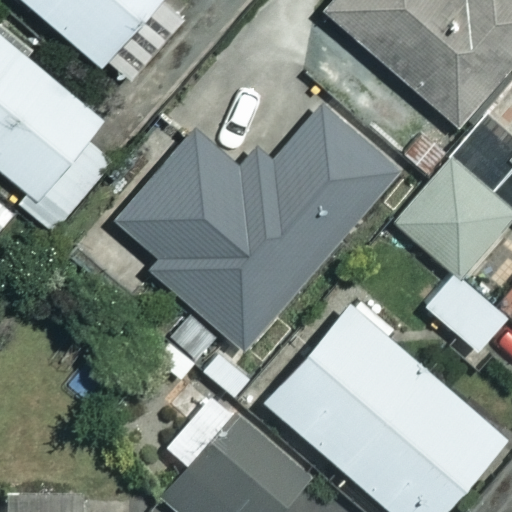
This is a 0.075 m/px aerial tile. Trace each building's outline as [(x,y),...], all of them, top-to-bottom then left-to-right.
[(140,0),(26,0),(119,78),(166,23),(140,0)] [(313,32),(276,0),(261,0),(181,91),(226,131),(313,32)] [(511,0),(320,0),(318,3),(452,121),(511,52),(511,0)] [(0,167),(20,184),(8,198),(45,229),(106,157),(76,133),(94,111),(0,32),(0,167)] [(231,156),(187,118),(107,210),(151,248),(138,261),(235,345),(394,162),(314,92),(263,151),(248,137),(231,156)] [(511,214),(511,140),(478,180),(446,152),(391,216),(458,274),(511,213),(511,214)] [(497,318),(444,273),(420,301),(473,346),(497,318)] [(428,511),(498,431),(342,297),(258,395),(394,511),(428,511)] [(233,511),(284,454),(233,409),(159,494),(179,511),(233,511)] [(75,511),(76,486),(11,486),(10,511),(75,511)]
